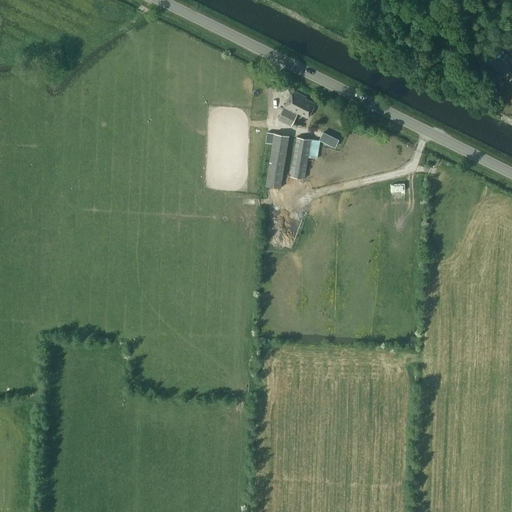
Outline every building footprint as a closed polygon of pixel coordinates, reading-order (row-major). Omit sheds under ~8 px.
[(278,119),(291,126),(298,113),(308,118),(315,104),(305,99),(306,97),(292,90),(278,119)] [(265,186),(280,188),(289,136),(267,132),(265,143),(272,144),(265,186)] [(338,140),(323,133),(320,140),(334,147),(338,140)] [(290,176),(304,179),(311,139),(296,137),(290,176)] [(294,247),(300,231),(289,227),(282,243),(294,247)]
